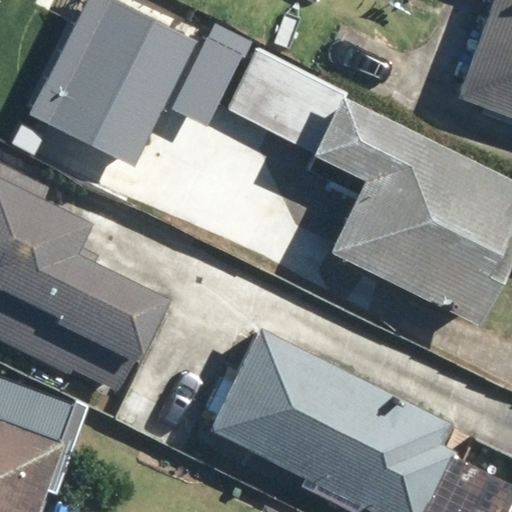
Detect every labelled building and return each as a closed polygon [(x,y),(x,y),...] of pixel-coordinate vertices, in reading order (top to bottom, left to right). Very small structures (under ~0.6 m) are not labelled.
[(91,0),(33,114),(134,164),(196,41),(114,0),(91,0)] [(511,0),(484,0),(450,92),(511,114),(511,0)] [(249,43),(213,25),(172,105),(208,123),(249,43)] [(362,178),(326,254),(480,327),(511,260),(511,233),(508,231),(511,222),(511,175),(350,99),(354,91),(261,47),(231,110),(315,150),(312,155),(362,178)] [(0,180),(0,335),(119,393),(134,362),(163,303),(73,259),(90,224),(0,180)] [(256,324),(204,429),(372,511),(424,511),(455,449),(439,441),(449,419),(256,324)] [(0,511),(35,511),(63,438),(0,414),(0,511)] [(279,511),(257,501),(251,511),(279,511)]
